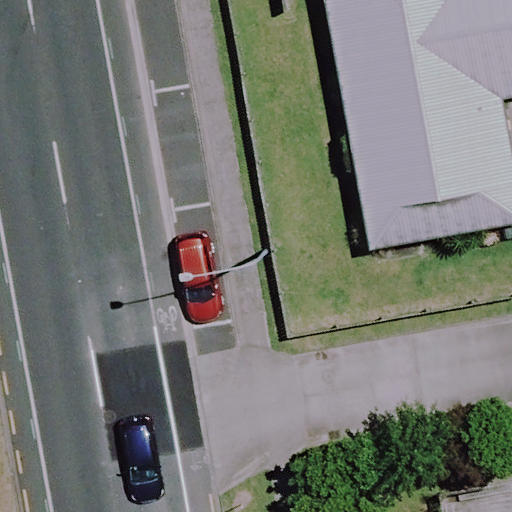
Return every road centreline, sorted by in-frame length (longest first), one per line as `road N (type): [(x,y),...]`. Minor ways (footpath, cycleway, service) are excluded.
road 1 (residential): [(511,353),(103,425)]
road 2 (tertiary): [(44,100),(103,425)]
